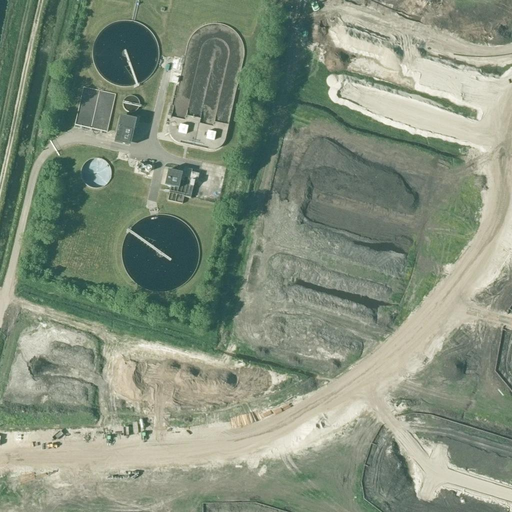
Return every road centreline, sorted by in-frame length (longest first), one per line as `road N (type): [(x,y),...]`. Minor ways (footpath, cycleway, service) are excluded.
road 1 (track): [(511,98),(493,143),(498,197),(491,239),(443,307),(361,378),(274,429),(238,439),(0,445)]
road 2 (unclassified): [(305,6),(471,53),(511,56)]
